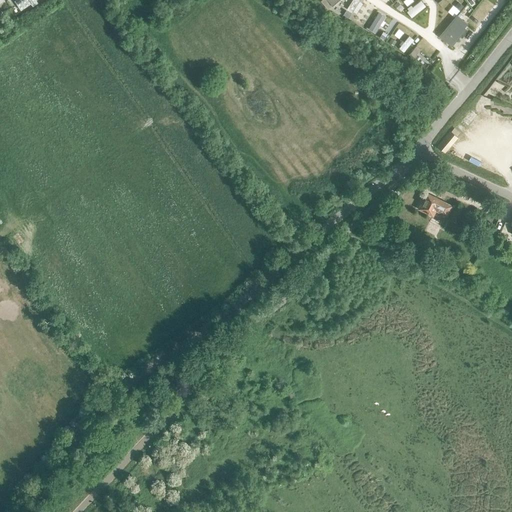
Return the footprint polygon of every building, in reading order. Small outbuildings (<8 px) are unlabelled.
[(18,0),(15,3),(20,10),(34,0),(18,0)] [(324,0),(321,3),(328,11),(333,7),(332,5),(337,0),(324,0)] [(419,7),(412,0),(404,0),(414,11),(419,7)] [(334,9),(349,25),(353,22),(339,5),(334,9)] [(484,20),(471,5),(465,9),(478,25),(484,20)] [(440,36),(451,45),(464,29),(463,27),(466,24),(457,16),(440,36)] [(417,46),(410,54),(414,57),(421,49),(417,46)] [(457,136),(460,133),(454,128),(451,131),(450,130),(436,146),(444,153),(457,137),(457,136)] [(435,210),(446,215),(451,206),(426,193),(418,208),(432,215),(435,210)]
